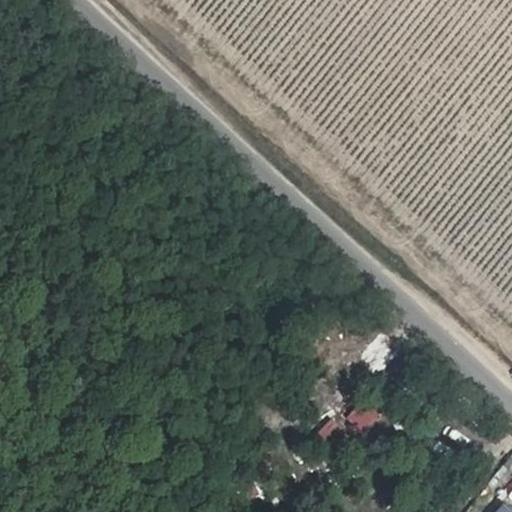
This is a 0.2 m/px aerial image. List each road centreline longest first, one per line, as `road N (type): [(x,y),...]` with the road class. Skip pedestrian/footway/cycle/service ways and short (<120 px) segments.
road 1 (unclassified): [(511,414),(69,0)]
road 2 (track): [(511,361),(118,0)]
